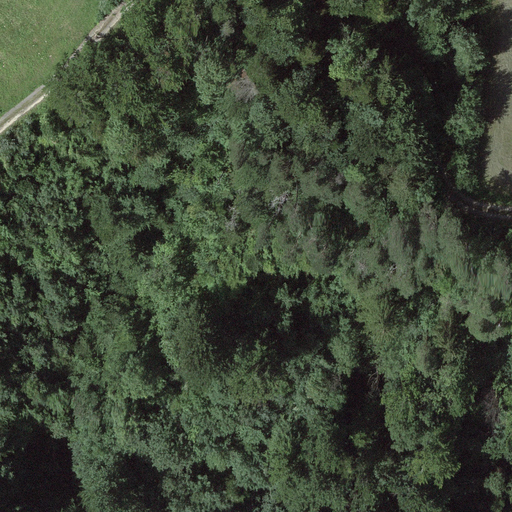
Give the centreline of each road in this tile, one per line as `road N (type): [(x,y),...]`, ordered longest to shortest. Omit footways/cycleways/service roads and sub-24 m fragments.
road 1 (track): [(511,218),(494,223),(442,200),(405,119),(363,61),(254,3),(221,0)]
road 2 (track): [(174,0),(111,25),(35,88),(0,135)]
